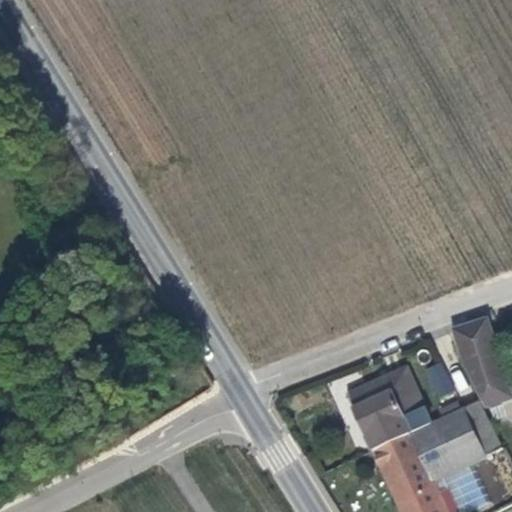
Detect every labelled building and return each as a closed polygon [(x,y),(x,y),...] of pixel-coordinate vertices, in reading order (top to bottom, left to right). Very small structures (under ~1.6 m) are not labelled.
[(511,401),(511,393),(495,349),(488,323),(456,334),(465,360),(462,361),(485,411),(511,401)] [(452,392),(439,364),(426,370),(439,398),(452,392)] [(347,394),(373,451),(431,425),(405,368),(347,394)] [(474,511),(489,505),(471,465),(496,453),(502,451),(484,414),(478,403),(461,411),(443,419),(431,425),(373,451),(400,511),(474,511)] [(440,411),(443,419),(461,411),(457,403),(440,411)]
